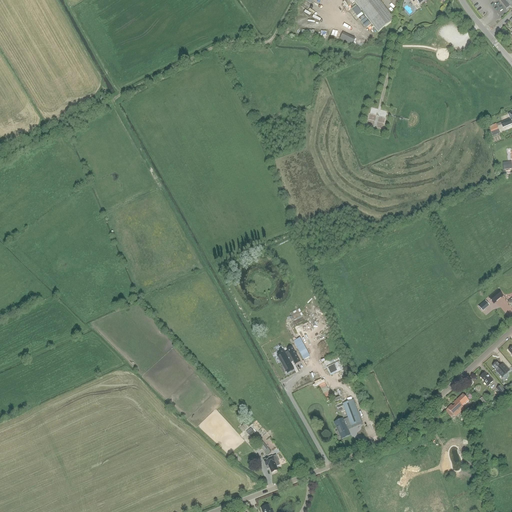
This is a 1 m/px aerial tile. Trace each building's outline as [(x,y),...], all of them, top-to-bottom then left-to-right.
[(353,0),(378,32),(394,20),(378,0),(353,0)] [(511,110),(511,111),(511,112),(510,113),(508,114),(510,119),(501,123),(503,128),(511,123),(511,122),(511,120),(511,119),(511,110)] [(511,166),(511,162),(503,163),(504,170),(511,168),(511,166)] [(498,290),(489,298),(494,304),(497,302),(497,301),(501,298),(503,296),(498,290)] [(482,311),(489,305),(486,300),(478,305),(482,311)] [(284,351),(277,354),(278,357),(277,357),(285,372),(286,371),(288,373),(294,370),(290,362),(293,361),(295,365),(300,362),(292,346),(287,349),(288,351),(285,353),(284,351)] [(330,375),(340,371),(335,358),(321,363),(325,373),(329,372),(330,375)] [(502,378),(510,370),(503,364),(500,366),(497,362),(492,366),(497,371),(496,371),(502,378)] [(488,387),(493,382),(488,376),(485,373),(480,377),(484,381),(483,382),(488,387)] [(310,390),(314,398),(317,397),(319,400),(322,399),(315,383),(310,385),(312,389),(310,390)] [(320,386),(323,395),(329,393),(326,384),(320,386)] [(496,389),(501,395),(506,391),(501,385),(496,389)] [(332,394),(335,401),(341,399),(338,391),(332,394)] [(506,393),(497,399),(500,403),(509,397),(506,393)] [(454,403),(455,405),(453,407),(451,405),(447,409),(445,411),(451,417),(453,415),(455,417),(464,409),(463,407),(469,401),(463,395),(454,403)] [(351,426),(362,422),(354,402),(344,406),(351,426)] [(350,435),(348,432),(345,424),(337,427),(342,438),(350,435)] [(256,441),(260,439),(253,431),(248,435),(251,438),(253,437),(256,441)] [(271,451),(263,442),(259,446),(267,454),(271,451)] [(275,471),(278,470),(277,467),(280,466),(276,455),(273,457),(264,460),(266,466),(268,469),(270,468),(272,473),(273,472),(274,473),(275,472),(275,471)]
